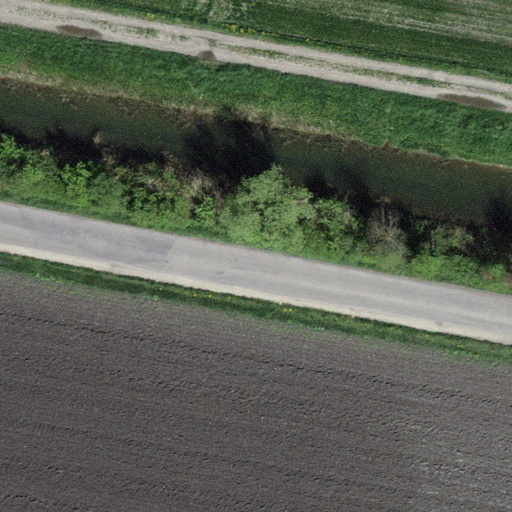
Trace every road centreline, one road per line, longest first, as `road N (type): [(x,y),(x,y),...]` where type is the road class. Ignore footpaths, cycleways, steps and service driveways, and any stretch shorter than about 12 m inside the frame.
road 1 (unclassified): [(511,324),(0,226)]
road 2 (track): [(0,11),(511,102)]
